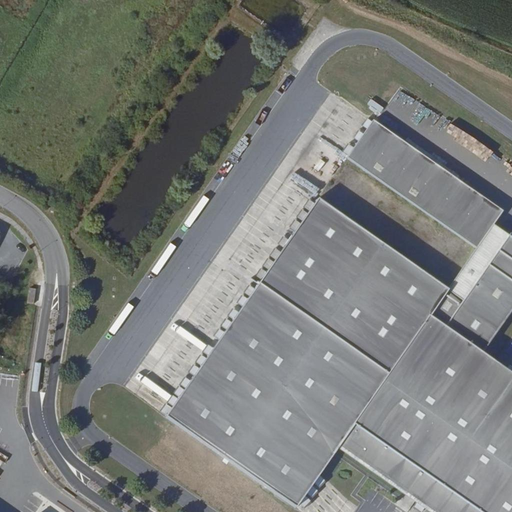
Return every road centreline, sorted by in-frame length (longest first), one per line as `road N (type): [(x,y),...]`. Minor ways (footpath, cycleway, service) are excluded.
road 1 (unclassified): [(56,263),(34,392),(44,423)]
road 2 (unclassified): [(44,423),(63,311),(56,263)]
